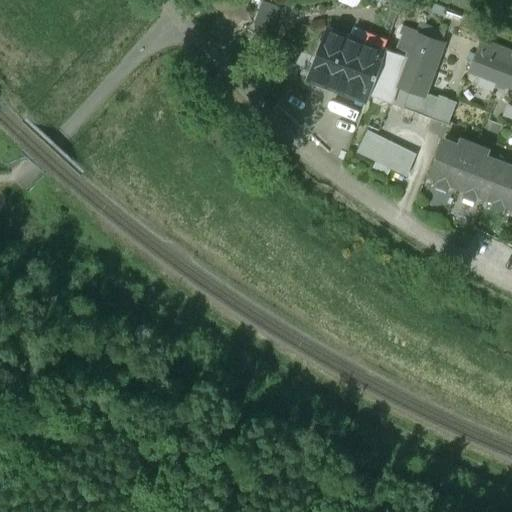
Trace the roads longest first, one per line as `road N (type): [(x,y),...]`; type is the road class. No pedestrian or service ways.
road 1 (residential): [(511,290),(435,249),(328,173),(260,102)]
road 2 (track): [(0,181),(29,170),(178,18)]
